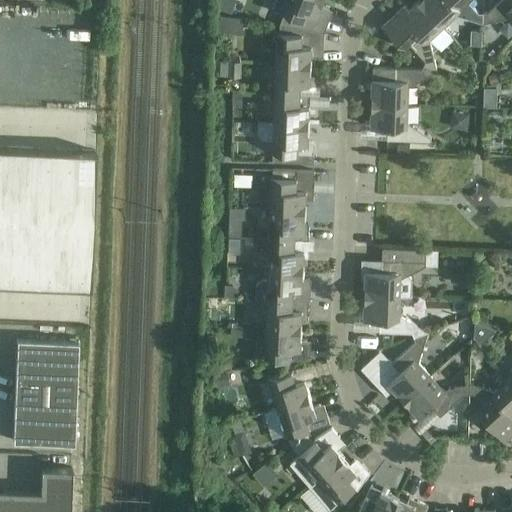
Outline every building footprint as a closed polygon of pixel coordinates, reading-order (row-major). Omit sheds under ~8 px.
[(327,17),(330,9),(322,6),(324,0),(276,0),(273,10),(285,14),(281,25),(323,32),(328,18),(327,17)] [(420,0),(419,1),(444,27),(457,15),(483,24),(484,12),(479,12),(470,2),(472,0),(420,0)] [(484,12),(483,24),(510,17),(511,18),(511,0),(487,0),(484,3),(484,12)] [(452,36),(444,27),(419,1),(410,10),(406,6),(384,26),(406,50),(411,45),(426,61),(424,65),(439,71),(434,52),(452,36)] [(322,48),(323,32),(281,25),(280,33),(278,33),(277,63),(312,65),(312,56),(320,56),(321,48),(322,48)] [(242,62),(231,62),(230,77),(242,78),(242,62)] [(311,84),(312,65),(277,63),(276,93),(301,94),(301,84),(311,84)] [(410,87),(439,71),(424,65),(423,69),(374,67),(373,104),(409,105),(410,87)] [(311,95),(301,94),(276,93),(275,123),(275,124),(310,125),(311,95)] [(408,123),(409,105),(373,104),(372,127),(388,128),(387,140),(431,142),(431,137),(408,123)] [(309,143),(310,125),(275,124),(275,123),(259,123),(258,134),(264,140),(274,140),(273,162),(314,164),(315,143),(309,143)] [(0,146),(0,284),(92,288),(97,149),(0,146)] [(314,200),(316,171),(274,170),(273,178),(263,177),(262,208),(272,208),(307,210),(307,200),(314,200)] [(271,238),(296,239),(310,240),(310,229),(306,229),(307,210),(272,208),(271,238)] [(304,270),(305,250),(295,250),(296,239),(271,238),(270,268),(304,270)] [(411,274),(427,266),(427,250),(383,248),(383,272),(366,271),(366,295),(402,297),(414,297),(414,280),(411,274)] [(310,280),(304,280),(304,270),(270,268),(269,280),(263,279),(257,285),(256,298),(309,300),(310,280)] [(401,315),(402,297),(366,295),(365,319),(381,320),(380,332),(413,333),(414,337),(429,332),(401,315)] [(309,320),(309,312),(309,300),(256,298),(256,310),(262,317),(268,317),(267,328),(302,330),(303,320),(309,320)] [(308,348),(308,341),(302,341),(302,330),(267,328),(266,359),(291,360),(310,359),(311,348),(308,348)] [(405,401),(431,376),(419,363),(429,332),(414,337),(416,341),(393,363),(389,359),(370,377),(383,390),(385,388),(390,393),(394,389),(405,401)] [(74,444),(78,342),(17,339),(13,441),(74,444)] [(311,397),(307,385),(306,379),(296,382),(293,371),(269,378),(278,408),(311,397)] [(466,393),(470,394),(471,383),(444,389),(431,376),(405,401),(421,418),(433,408),(441,416),(466,393)] [(511,381),(510,379),(497,391),(471,383),(470,394),(475,394),(492,412),(486,418),(506,440),(511,433),(511,381)] [(314,407),(311,397),(278,408),(287,437),(297,434),(298,436),(301,435),(301,433),(329,424),(325,412),(322,413),(320,405),(314,407)] [(241,421),(232,425),(235,434),(238,444),(248,441),(245,431),(241,421)] [(329,430),(314,439),(316,441),(291,464),(311,487),(345,457),(338,449),(342,445),(329,430)] [(369,476),(362,468),(356,461),(352,465),(345,457),(311,487),(331,510),(356,488),(359,490),(369,476)] [(71,511),(73,468),(41,467),(40,491),(26,490),(25,511),(71,511)] [(251,473),(242,481),(250,490),(259,482),(251,473)] [(392,511),(399,499),(372,485),(358,511),(392,511)] [(0,511),(25,511),(26,490),(0,489),(0,511)] [(407,503),(399,499),(392,511),(426,511),(429,506),(410,497),(407,503)]
